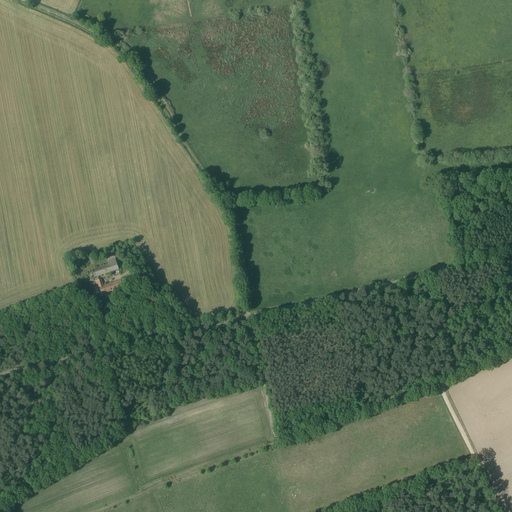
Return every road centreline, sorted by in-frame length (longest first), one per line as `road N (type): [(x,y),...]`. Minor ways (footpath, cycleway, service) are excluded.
road 1 (track): [(275,442),(237,224),(131,65),(104,39),(24,0)]
road 2 (unclassified): [(0,376),(511,257)]
road 3 (track): [(496,511),(438,382)]
